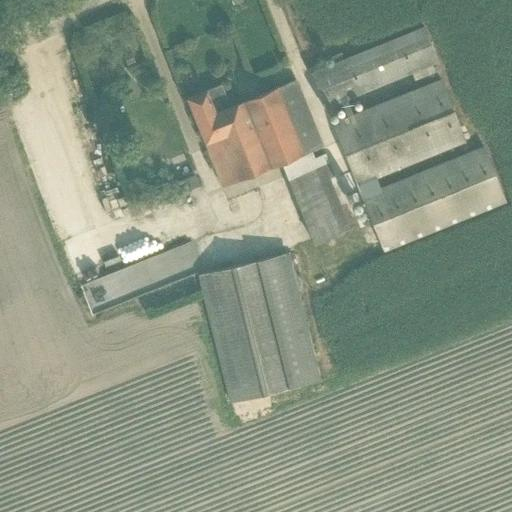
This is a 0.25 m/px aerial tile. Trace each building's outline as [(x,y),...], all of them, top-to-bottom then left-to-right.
[(352,90),(356,102),(448,71),(434,29),(332,64),(342,93),(352,90)] [(451,80),(363,112),(360,106),(336,115),(362,186),(474,146),(451,80)] [(198,91),(171,98),(189,147),(195,143),(213,192),(279,167),(246,96),(207,111),(198,91)] [(57,177),(72,173),(59,125),(45,129),(57,177)] [(511,204),(496,151),(371,189),(390,250),(511,213),(511,204)] [(181,184),(187,197),(207,188),(201,175),(181,184)] [(82,277),(108,266),(96,239),(70,250),(82,277)] [(95,317),(155,296),(152,288),(196,273),(187,248),(142,263),(143,266),(84,286),(95,317)] [(234,404),(326,386),(300,256),(208,274),(234,404)]
